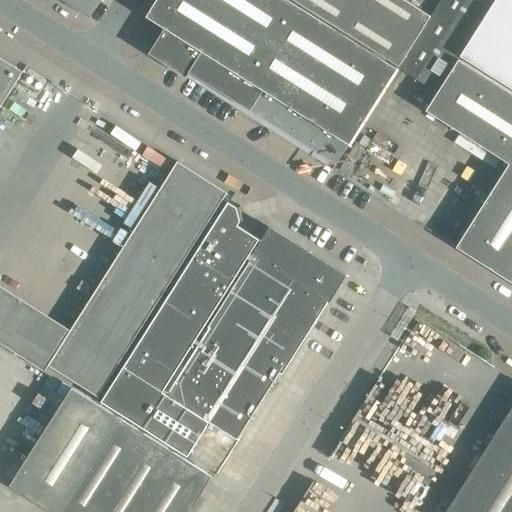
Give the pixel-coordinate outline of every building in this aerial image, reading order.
[(64,0),(90,16),(100,0),(64,0)] [(189,72),(335,164),(335,165),(348,145),(349,144),(396,69),(287,0),(156,0),(146,16),(165,28),(149,53),(186,77),(189,72)] [(431,16),(405,0),(293,0),(399,67),(431,16)] [(441,0),(431,16),(399,67),(433,89),(489,0),(441,0)] [(511,0),(499,0),(462,58),(511,89),(511,0)] [(45,118),(8,94),(23,71),(0,56),(0,215),(24,178),(20,163),(18,161),(45,118)] [(511,93),(459,59),(426,111),(509,164),(456,247),(511,283),(511,93)] [(177,161),(48,365),(97,396),(227,192),(177,161)] [(123,367),(101,401),(187,456),(209,421),(237,439),(269,387),(278,373),(279,372),(282,374),(307,334),(311,328),(318,317),(334,292),(338,285),(344,276),(314,257),(303,250),(270,229),(262,241),(237,225),(240,221),(236,207),(228,202),(123,367)] [(9,485),(51,511),(188,511),(199,495),(211,476),(71,387),(9,485)] [(511,511),(511,406),(444,511),(511,511)]
